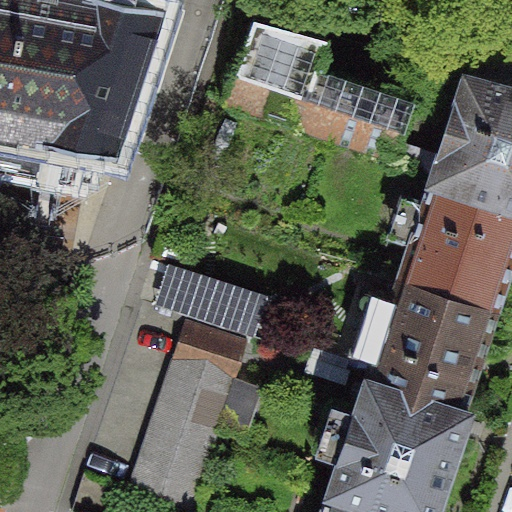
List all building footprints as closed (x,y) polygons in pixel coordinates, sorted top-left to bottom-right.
[(0,0),(0,159),(89,176),(97,145),(124,150),(161,0),(0,0)] [(396,153),(414,99),(249,43),(231,97),(396,153)] [(511,85),(470,75),(438,174),(511,199),(511,85)] [(499,308),(511,269),(511,199),(438,174),(404,276),(499,308)] [(80,204),(23,195),(13,255),(70,264),(80,204)] [(466,407),(499,308),(404,276),(371,376),(466,407)] [(199,288),(191,314),(243,331),(251,305),(199,288)] [(250,342),(188,321),(175,360),(237,381),(250,342)] [(438,511),(473,410),(466,407),(371,376),(333,487),(408,511),(438,511)] [(230,396),(172,377),(135,490),(192,509),(230,396)] [(0,491),(2,492),(18,446),(0,440),(0,491)] [(408,511),(333,487),(324,511),(408,511)]
